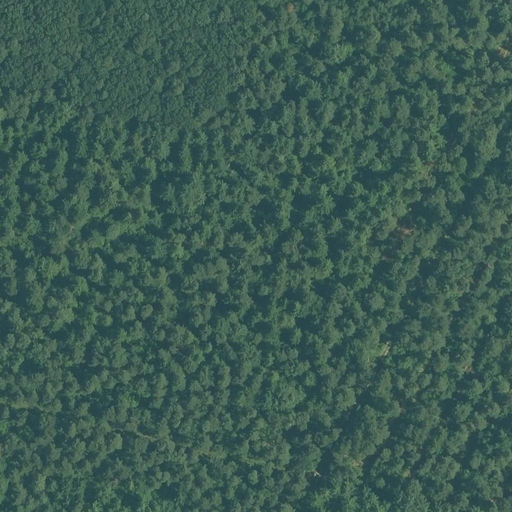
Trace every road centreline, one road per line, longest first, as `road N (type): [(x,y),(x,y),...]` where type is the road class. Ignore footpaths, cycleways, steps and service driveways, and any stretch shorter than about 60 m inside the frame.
road 1 (track): [(0,400),(460,511)]
road 2 (track): [(293,511),(511,115)]
